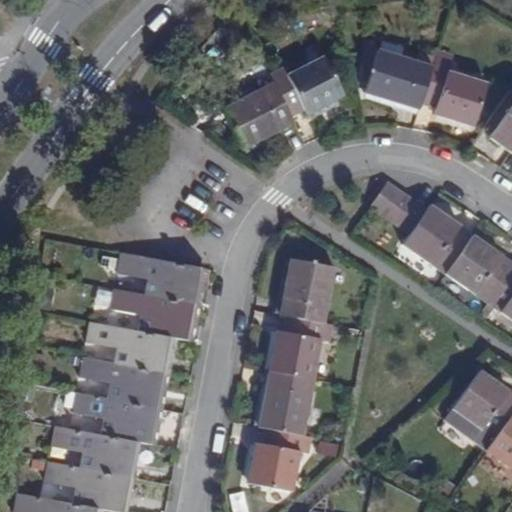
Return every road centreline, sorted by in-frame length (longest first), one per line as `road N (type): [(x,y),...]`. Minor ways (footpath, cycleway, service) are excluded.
road 1 (residential): [(511,215),(436,167),(363,156),(275,192),(235,250),(197,511)]
road 2 (tertiary): [(0,216),(92,80),(169,0)]
road 3 (tertiary): [(84,0),(0,109)]
